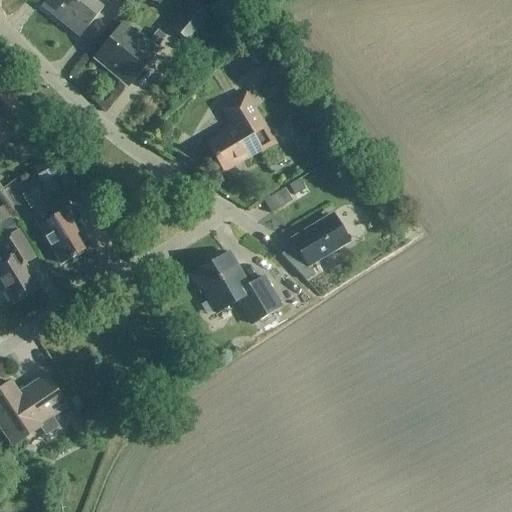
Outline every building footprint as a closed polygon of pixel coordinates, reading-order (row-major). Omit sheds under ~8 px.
[(46,0),(40,8),(60,24),(78,0),(46,0)] [(78,0),(60,24),(79,39),(102,11),(90,1),(91,0),(78,0)] [(191,4),(170,29),(187,45),(208,19),(191,4)] [(123,26),(95,58),(127,86),(155,53),(153,51),(164,38),(157,32),(145,45),(123,26)] [(269,71),(256,78),(262,88),(275,81),(269,71)] [(0,144),(10,137),(15,143),(34,129),(0,84),(0,144)] [(206,146),(223,173),(259,151),(260,153),(274,145),(245,97),(221,111),(232,130),(206,146)] [(32,172),(41,186),(64,172),(54,157),(32,172)] [(297,181),(288,187),(294,196),(302,190),(297,181)] [(54,219),(38,229),(59,265),(82,252),(73,237),(81,232),(75,221),(87,214),(96,209),(83,188),(75,193),(48,208),(54,219)] [(284,190),(264,202),(270,214),(291,202),(284,190)] [(294,245),(281,256),(306,284),(315,276),(307,267),(345,244),(329,217),(291,240),(294,245)] [(3,291),(12,305),(37,289),(22,265),(32,258),(17,233),(0,243),(0,250),(6,261),(0,264),(0,289),(1,292),(3,291)] [(209,266),(210,269),(190,280),(195,289),(199,287),(215,315),(236,303),(250,326),(280,308),(263,279),(247,288),(228,255),(209,266)] [(14,444),(40,427),(45,436),(59,427),(52,417),(66,408),(44,376),(18,394),(11,383),(0,390),(0,416),(8,428),(5,430),(14,444)] [(75,410),(63,419),(76,437),(87,430),(75,410)]
